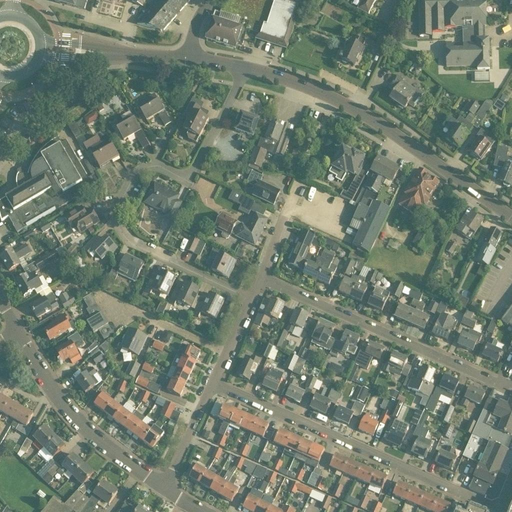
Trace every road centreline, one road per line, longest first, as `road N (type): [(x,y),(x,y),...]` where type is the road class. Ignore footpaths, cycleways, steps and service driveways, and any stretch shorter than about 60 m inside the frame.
road 1 (residential): [(250,298),(125,239),(117,226),(137,170),(187,178),(199,171),(246,67)]
road 2 (tertiary): [(511,218),(347,104),(246,67)]
road 3 (residential): [(488,505),(212,384)]
road 4 (residential): [(511,386),(259,278)]
road 5 (residential): [(167,489),(90,437),(14,333)]
road 6 (residential): [(227,353),(104,296),(87,276)]
road 7 (tertiary): [(193,60),(39,49)]
